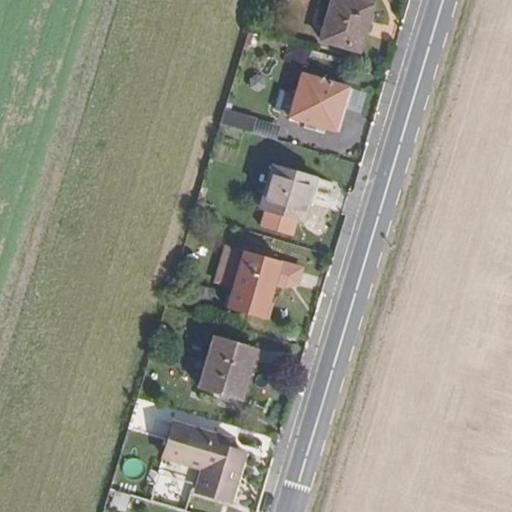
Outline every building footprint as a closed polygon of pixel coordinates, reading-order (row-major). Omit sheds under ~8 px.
[(363,54),(378,0),(338,0),(326,44),(363,54)] [(340,134),(353,89),(304,75),(288,130),(310,136),(313,126),(340,134)] [(300,225),(313,182),(270,170),(257,213),(266,216),(294,224),(300,225)] [(289,240),(294,224),(266,216),(262,232),(289,240)] [(272,308),(279,284),(285,264),(245,252),(228,307),(252,314),(256,303),(272,308)] [(303,286),(307,270),(285,264),(279,284),(290,288),(303,286)] [(206,311),(210,296),(194,291),(190,305),(206,311)] [(240,346),(245,327),(202,314),(196,334),(214,339),(240,346)] [(243,401),(257,351),(240,346),(214,339),(200,388),(243,401)] [(161,422),(166,405),(144,399),(139,415),(161,422)] [(234,504),(247,459),(234,455),(213,449),(217,439),(177,427),(168,456),(208,468),(200,493),(234,504)] [(234,455),(237,445),(217,439),(213,449),(234,455)]
